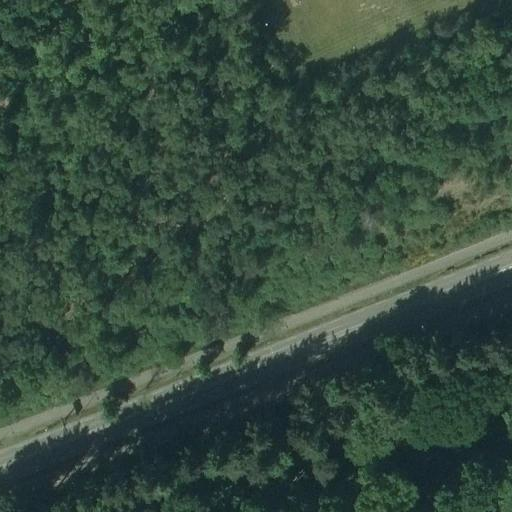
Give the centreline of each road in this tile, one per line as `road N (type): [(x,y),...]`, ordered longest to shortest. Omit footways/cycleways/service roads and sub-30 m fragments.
road 1 (secondary): [(0,466),(511,270)]
road 2 (track): [(0,102),(75,0)]
